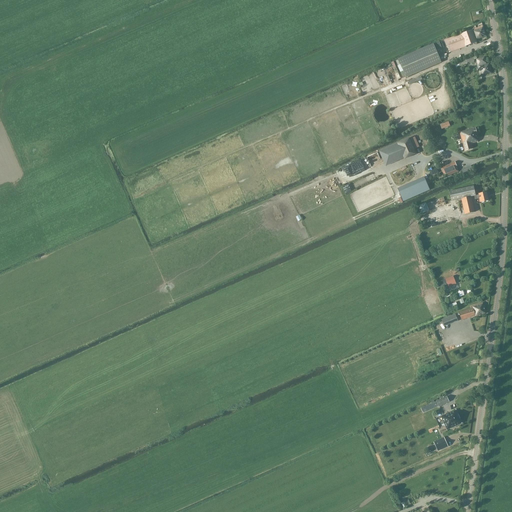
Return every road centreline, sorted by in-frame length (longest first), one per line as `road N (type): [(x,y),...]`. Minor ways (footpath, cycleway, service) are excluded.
road 1 (tertiary): [(464,511),(504,223),(504,85),(489,0)]
road 2 (track): [(280,456),(474,361),(488,362)]
